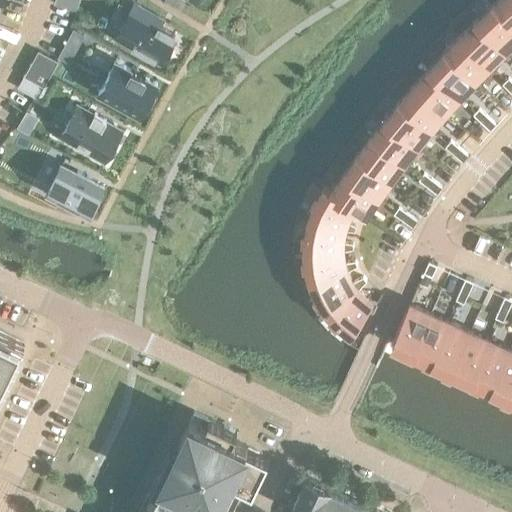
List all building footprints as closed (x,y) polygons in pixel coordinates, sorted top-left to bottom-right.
[(55,0),(54,3),(76,9),(79,0),(55,0)] [(511,0),(493,0),(492,2),(511,24),(511,0)] [(136,2),(116,36),(159,61),(175,34),(160,25),(164,18),(136,2)] [(511,24),(492,2),(475,17),(505,48),(511,41),(511,24)] [(475,17),(459,33),(490,63),(505,48),(475,17)] [(459,33),(444,49),(475,79),(490,63),(459,33)] [(444,49),(428,66),(459,95),(475,79),(444,49)] [(157,82),(115,59),(98,90),(118,100),(126,105),(141,113),(152,93),(151,93),(157,82)] [(51,73),(31,62),(24,74),(44,85),(51,73)] [(418,77),(413,82),(445,111),(459,95),(428,66),(418,77)] [(24,74),(17,86),(37,97),(44,85),(24,74)] [(502,82),(510,91),(511,88),(511,79),(509,76),(502,82)] [(413,82),(398,100),(431,128),(445,111),(413,82)] [(388,111),(384,117),(417,144),(431,128),(398,100),(388,111)] [(78,105),(60,135),(103,159),(121,129),(105,120),(106,118),(95,111),(93,114),(78,105)] [(473,113),(481,121),(487,114),(479,107),(473,113)] [(39,116),(27,109),(17,126),(29,133),(39,116)] [(487,114),(481,121),(490,129),(496,122),(487,114)] [(379,123),(370,135),(404,161),(417,144),(384,117),(379,123)] [(360,147),(356,153),(391,178),(404,161),(370,135),(360,147)] [(445,145),(454,153),(459,146),(451,139),(445,145)] [(459,146),(454,153),(462,160),(468,153),(459,146)] [(352,159),(343,171),(378,196),(391,178),(356,153),(352,159)] [(89,210),(102,185),(88,178),(89,176),(77,170),(76,172),(61,164),(50,186),(48,189),(59,195),(58,199),(73,207),(75,203),(89,210)] [(343,171),(331,188),(367,212),(378,196),(343,171)] [(419,178),(428,185),(433,178),(424,171),(419,178)] [(433,178),(428,185),(437,192),(442,185),(433,178)] [(312,206),(310,214),(356,227),(356,225),(346,221),(348,216),(351,211),(353,207),(365,215),(367,212),(331,188),(331,189),(324,184),(320,191),(316,199),(312,206)] [(394,212),(403,219),(408,212),(399,205),(394,212)] [(408,212),(403,219),(412,226),(417,218),(408,212)] [(306,238),(306,246),(353,245),(353,242),(342,241),(343,237),(343,233),(344,230),(355,230),(356,227),(310,214),(308,222),(307,230),(306,238)] [(309,270),(312,278),(357,262),(356,259),(345,262),(344,258),(343,254),(343,250),(353,248),(353,245),(306,246),(306,254),(307,262),(309,270)] [(424,271),(432,275),(437,264),(429,261),(424,271)] [(322,300),(327,306),(365,277),(363,275),(361,276),(353,280),(351,277),(349,273),(348,270),(357,264),(357,262),(312,278),(315,285),(318,293),(322,300)] [(365,277),(327,306),(332,313),(338,319),(344,324),(351,329),(356,322),(364,328),(365,329),(377,302),(372,299),(367,296),(363,292),(359,288),(367,280),(365,277)] [(465,277),(461,288),(469,291),(473,281),(465,277)] [(469,291),(461,288),(456,298),(464,302),(469,291)] [(500,306),(508,310),(511,300),(511,298),(505,295),(500,306)] [(431,311),(410,302),(392,341),(412,350),(431,311)] [(503,319),(508,310),(500,306),(495,316),(503,319)] [(450,320),(431,311),(412,350),(432,359),(450,320)] [(432,359),(452,368),(470,329),(450,320),(432,359)] [(452,368),(472,377),(490,338),(470,329),(452,368)] [(0,385),(1,383),(4,384),(25,342),(0,330),(0,385)] [(472,377),(491,387),(509,347),(490,338),(472,377)] [(491,387),(511,396),(511,393),(511,348),(509,347),(491,387)] [(211,511),(216,504),(218,505),(219,503),(228,507),(239,483),(252,490),(268,457),(246,446),(247,444),(234,438),(237,430),(196,410),(177,450),(169,446),(137,511),(211,511)] [(317,511),(329,488),(330,486),(307,475),(292,507),(294,508),(292,511),(317,511)] [(317,511),(343,511),(350,498),(329,488),(317,511)] [(343,511),(369,511),(371,508),(350,498),(343,511)]
